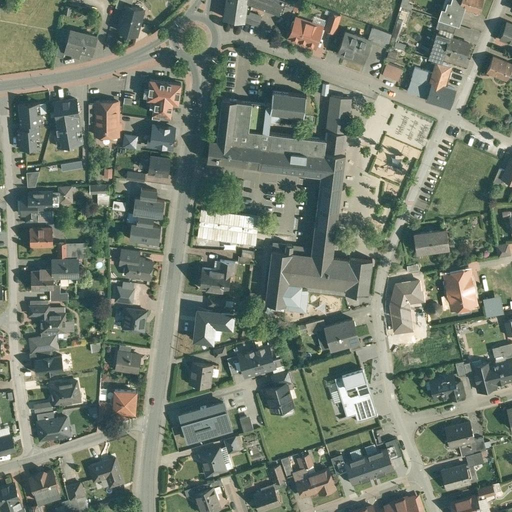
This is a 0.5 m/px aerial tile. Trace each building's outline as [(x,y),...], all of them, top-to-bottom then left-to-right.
[(132,0),(117,0),(115,7),(123,9),(125,4),(131,6),(132,0)] [(225,0),(223,16),(225,16),(224,18),(244,21),(247,0),(225,0)] [(247,0),(265,6),(265,8),(279,13),(282,5),(283,0),(247,0)] [(283,0),(282,5),(293,10),(296,0),(283,0)] [(409,0),(402,0),(401,6),(412,9),(413,5),(409,3),(409,0)] [(454,8),(447,5),(446,10),(443,9),(439,19),(457,25),(458,25),(464,8),(479,13),(482,0),(460,0),(460,1),(457,0),(454,8)] [(131,6),(125,4),(123,9),(118,31),(136,36),(143,9),(131,6)] [(340,16),(330,13),(325,29),(334,32),(340,16)] [(322,27),(296,18),(295,20),(292,21),(291,25),(292,28),(289,38),(315,47),(322,27)] [(457,25),(439,19),(436,28),(453,34),(457,25)] [(511,24),(506,22),(500,39),(509,42),(509,43),(511,43),(511,24)] [(397,23),(389,45),(394,47),(401,25),(397,23)] [(391,34),(372,27),(368,39),(371,40),(370,43),(387,48),(391,34)] [(368,39),(345,31),(337,52),(363,62),(370,43),(371,40),(368,39)] [(83,37),(69,33),(67,42),(65,52),(79,56),(80,52),(92,55),(97,36),(84,33),(83,37)] [(469,44),(437,33),(429,58),(436,60),(441,62),(444,52),(464,59),(469,44)] [(67,42),(59,40),(56,57),(63,59),(65,52),(67,42)] [(511,65),(511,63),(493,56),(486,72),(506,80),(511,65)] [(441,62),(436,60),(432,73),(415,67),(407,91),(427,98),(449,106),(455,88),(444,85),(450,65),(441,62)] [(402,70),(386,64),(382,75),(398,81),(402,70)] [(160,81),(143,78),(141,91),(158,94),(160,81)] [(181,84),(160,81),(158,94),(158,99),(154,99),(155,100),(153,112),(152,112),(152,113),(171,116),(173,102),(178,103),(181,84)] [(331,95),(325,139),(269,131),(270,121),(280,123),(281,113),(304,116),(306,95),(272,91),(270,105),(266,104),(222,98),(217,140),(210,139),(207,160),(258,167),(314,174),(314,175),(321,176),(312,248),(308,248),(307,255),(293,253),(294,245),(273,242),(266,302),(285,305),(289,278),(302,279),(308,280),(308,282),(309,280),(327,283),(326,285),(327,285),(327,283),(345,285),(345,287),(346,287),(345,292),(368,295),(372,259),(350,256),(349,260),(333,258),(345,154),(344,154),(351,98),(331,95)] [(76,99),(54,103),(57,121),(67,120),(66,118),(79,116),(76,99)] [(118,101),(96,101),(96,104),(95,124),(96,135),(101,135),(101,136),(104,138),(107,138),(109,136),(118,136),(118,101)] [(40,102),(18,104),(20,124),(23,124),(23,128),(17,128),(19,149),(40,147),(39,126),(38,126),(38,122),(41,122),(40,102)] [(434,127),(374,102),(360,136),(420,161),(434,127)] [(79,116),(66,118),(67,120),(57,121),(57,122),(60,122),(61,127),(56,128),(57,134),(55,135),(57,146),(82,142),(78,116),(79,116)] [(174,128),(153,125),(151,145),(172,148),(173,139),(173,137),(173,136),(174,128)] [(138,135),(124,133),(122,147),(136,149),(138,135)] [(150,156),(138,155),(137,159),(140,160),(139,167),(149,168),(150,156)] [(170,159),(150,156),(149,168),(148,173),(168,176),(170,159)] [(511,158),(505,171),(502,178),(503,178),(511,182),(511,158)] [(82,167),(81,161),(61,164),(62,170),(82,167)] [(499,168),(493,182),(500,185),(503,178),(502,178),(505,171),(499,168)] [(145,174),(127,172),(126,180),(144,182),(145,174)] [(71,186),(59,187),(60,193),(60,202),(72,202),(71,186)] [(157,190),(141,188),(140,198),(135,197),(133,214),(138,214),(136,224),(131,223),(129,240),(159,244),(161,227),(152,226),(154,217),(162,218),(164,201),(156,200),(157,190)] [(51,191),(29,192),(29,200),(30,209),(38,209),(52,208),(52,202),(60,202),(60,193),(52,193),(51,191)] [(38,215),(38,209),(30,209),(29,200),(22,200),(23,215),(25,215),(38,215)] [(126,203),(114,201),(112,210),(125,211),(126,203)] [(52,208),(38,209),(38,215),(39,222),(53,221),(53,208),(52,208)] [(52,228),(30,229),(31,246),(53,246),(52,228)] [(446,229),(414,234),(417,253),(449,248),(446,229)] [(87,242),(69,243),(69,258),(87,258),(87,242)] [(69,243),(57,244),(58,259),(69,258),(69,243)] [(140,252),(122,249),(121,258),(133,260),(133,257),(139,258),(140,252)] [(139,258),(133,257),(133,260),(121,258),(120,264),(132,266),(130,276),(150,279),(150,277),(152,276),(153,272),(151,270),(152,262),(141,260),(141,258),(139,258)] [(76,259),(52,259),(52,268),(53,268),(53,274),(58,274),(58,276),(77,275),(76,259)] [(220,260),(219,270),(203,268),(201,280),(199,280),(199,284),(200,285),(200,288),(207,289),(207,288),(222,290),(222,291),(228,292),(231,272),(234,273),(235,262),(220,260)] [(467,264),(445,268),(446,274),(468,270),(467,264)] [(52,268),(40,269),(40,272),(31,272),(32,290),(54,289),(53,283),(60,283),(60,282),(58,283),(58,276),(58,274),(53,274),(53,268),(52,268)] [(446,274),(447,284),(471,279),(469,270),(468,270),(446,274)] [(289,278),(285,305),(284,308),(285,308),(304,310),(307,291),(307,290),(301,289),(302,279),(289,278)] [(471,279),(447,284),(452,309),(476,304),(471,279)] [(225,300),(209,298),(208,305),(224,307),(225,300)] [(125,303),(111,300),(110,306),(124,309),(125,303)] [(433,305),(432,305),(431,306),(430,308),(429,310),(429,311),(430,313),(431,314),(433,315),(434,315),(436,315),(437,315),(439,314),(440,312),(440,311),(440,309),(438,306),(437,305),(435,305),(433,305)] [(48,306),(30,306),(30,314),(41,314),(48,314),(48,306)] [(146,311),(126,308),(124,329),(144,331),(146,311)] [(221,313),(198,310),(194,340),(212,342),(214,325),(232,327),(233,313),(221,312),(221,313)] [(65,313),(48,314),(41,314),(41,331),(65,331),(65,320),(65,313)] [(321,319),(306,323),(308,332),(323,327),(321,319)] [(353,319),(326,326),(332,348),(348,344),(359,341),(359,340),(353,319)] [(511,319),(503,322),(506,335),(511,333),(511,319)] [(73,320),(65,320),(65,331),(74,331),(73,320)] [(52,335),(30,338),(32,352),(58,349),(58,348),(54,348),(52,335)] [(359,341),(348,344),(350,351),(363,347),(361,340),(359,340),(359,341)] [(269,342),(254,346),(261,370),(276,365),(269,342)] [(511,342),(499,346),(500,353),(503,352),(505,360),(511,358),(511,342)] [(243,372),(244,375),(261,370),(254,346),(237,351),(238,354),(243,372)] [(224,347),(214,350),(216,357),(226,354),(224,347)] [(140,355),(118,352),(118,353),(120,353),(118,369),(137,372),(140,355)] [(238,354),(227,357),(232,375),(243,372),(238,354)] [(490,364),(489,364),(494,385),(495,385),(511,380),(511,358),(505,360),(490,364)] [(463,361),(456,363),(459,376),(466,374),(464,364),(463,361)] [(213,365),(193,362),(191,375),(190,375),(189,384),(210,386),(211,377),(209,377),(210,365),(213,365)] [(472,362),(464,364),(466,374),(467,377),(475,375),(473,367),(473,366),(472,362)] [(473,366),(473,367),(475,375),(479,391),(495,387),(495,385),(494,385),(489,364),(490,364),(489,362),(473,366)] [(288,369),(271,374),(275,386),(286,383),(292,382),(288,369)] [(363,369),(334,378),(347,417),(356,414),(358,420),(357,420),(357,421),(377,415),(363,369)] [(54,371),(34,375),(36,382),(50,380),(56,379),(54,371)] [(452,374),(430,380),(435,398),(448,395),(448,397),(464,394),(461,381),(455,382),(452,374)] [(77,380),(56,384),(56,379),(50,380),(54,405),(66,403),(66,401),(77,399),(75,390),(78,389),(77,380)] [(275,386),(266,389),(272,411),(293,405),(286,383),(275,386)] [(136,391),(115,390),(114,404),(114,410),(114,411),(134,412),(136,391)] [(223,402),(206,407),(206,406),(200,408),(200,409),(180,415),(186,435),(192,433),(194,438),(200,436),(199,434),(209,431),(210,433),(224,429),(223,424),(229,423),(223,402)] [(114,404),(99,403),(98,421),(110,422),(111,410),(114,410),(114,404)] [(470,422),(461,424),(461,425),(446,428),(445,428),(449,446),(470,441),(474,440),(474,439),(470,422)] [(0,436),(10,434),(8,426),(0,428),(0,436)] [(10,434),(0,436),(0,454),(15,450),(11,434),(10,434)] [(235,436),(225,439),(229,452),(239,449),(235,436)] [(483,437),(474,439),(474,440),(470,441),(473,453),(481,451),(486,450),(483,437)] [(371,440),(360,443),(365,457),(376,453),(371,440)] [(219,447),(200,453),(207,475),(226,469),(219,447)] [(473,453),(466,455),(469,466),(484,462),(481,451),(473,453)] [(309,453),(300,456),(304,467),(306,467),(313,464),(309,453)] [(288,456),(281,458),(287,476),(294,474),(288,456)] [(362,457),(343,464),(349,479),(349,478),(356,475),(356,476),(367,472),(362,457)] [(116,458),(90,466),(94,480),(107,476),(110,485),(123,481),(116,458)] [(465,463),(441,470),(446,488),(470,482),(465,463)] [(285,479),(279,464),(270,468),(275,483),(285,479)] [(313,464),(306,467),(308,474),(315,472),(313,464)] [(328,468),(315,472),(321,489),(319,489),(320,493),(335,487),(328,468)] [(52,470),(44,473),(44,472),(41,470),(38,471),(36,474),(37,475),(29,478),(36,495),(38,495),(39,495),(42,494),(42,493),(44,493),(45,496),(52,493),(52,495),(54,495),(55,497),(57,496),(59,494),(58,491),(59,491),(52,470)] [(308,474),(296,479),(302,495),(319,489),(321,489),(315,472),(308,474)] [(220,478),(208,482),(210,488),(213,487),(222,484),(220,478)] [(80,482),(67,486),(71,499),(84,495),(80,482)] [(208,482),(193,487),(195,493),(210,488),(208,482)] [(14,483),(0,487),(0,504),(1,505),(3,511),(10,511),(22,508),(14,483)] [(492,484),(477,488),(479,497),(495,493),(492,484)] [(274,486),(253,493),(259,510),(280,503),(274,486)] [(210,488),(195,493),(198,501),(199,501),(202,511),(206,511),(220,507),(213,487),(210,488)] [(42,494),(39,495),(38,495),(36,495),(38,502),(52,497),(52,495),(52,493),(45,496),(44,493),(42,493),(42,494)] [(419,494),(414,496),(417,506),(423,504),(419,494)] [(476,494),(450,502),(452,511),(479,511),(481,511),(476,494)] [(413,495),(399,500),(403,511),(419,511),(417,506),(414,496),(413,495)] [(72,511),(69,499),(61,501),(64,511),(72,511)] [(403,511),(399,500),(385,505),(385,506),(387,511),(403,511)] [(43,511),(41,503),(28,507),(29,511),(43,511)]
